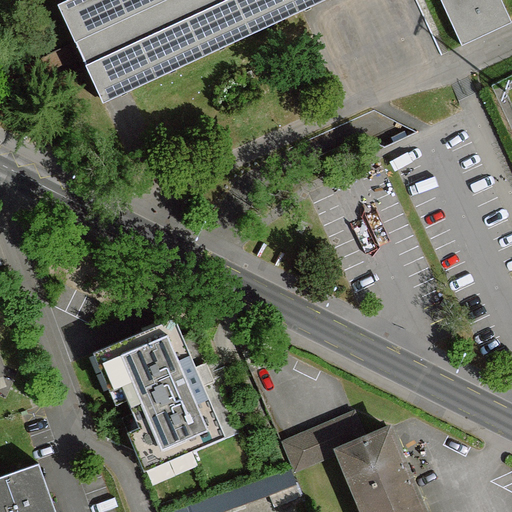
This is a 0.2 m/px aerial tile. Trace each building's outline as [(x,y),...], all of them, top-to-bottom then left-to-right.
[(69,0),(61,4),(106,101),(327,0),(442,0),(462,42),(511,20),(502,0),(69,0)] [(174,320),(106,347),(156,467),(227,439),(174,320)] [(298,470),(341,451),(366,440),(355,414),(286,443),(298,470)] [(367,511),(424,511),(390,429),(366,440),(341,451),(367,511)] [(268,459),(245,470),(251,483),(274,473),(268,459)] [(0,476),(0,511),(57,511),(40,462),(0,476)] [(296,484),(272,494),(278,506),(302,496),(296,484)]
